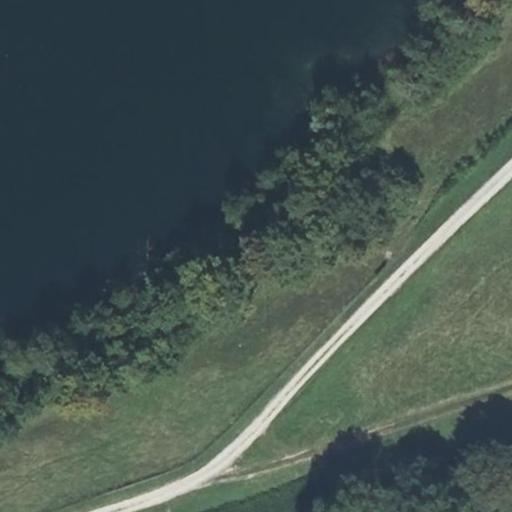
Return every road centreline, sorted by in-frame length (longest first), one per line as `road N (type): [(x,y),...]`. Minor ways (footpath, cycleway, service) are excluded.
road 1 (track): [(511,169),(198,484),(106,511)]
road 2 (track): [(511,387),(198,484)]
road 3 (track): [(511,3),(392,284)]
